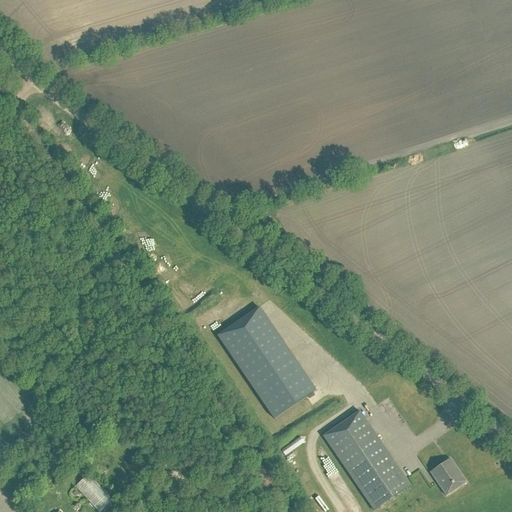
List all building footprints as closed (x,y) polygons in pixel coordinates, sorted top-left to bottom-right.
[(359,412),(323,437),(374,511),(410,487),(359,412)] [(322,467),(329,466),(326,451),(319,452),(322,467)] [(466,483),(450,460),(430,473),(446,497),(466,483)] [(74,487),(97,511),(100,511),(112,501),(88,475),(74,487)] [(346,481),(338,485),(342,494),(350,489),(346,481)] [(317,503),(323,500),(315,484),(310,487),(317,503)]
